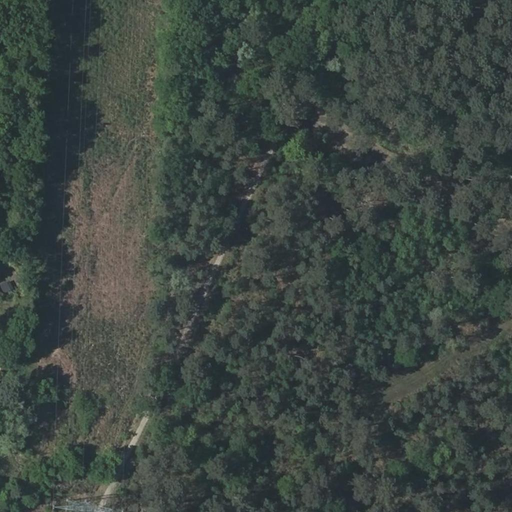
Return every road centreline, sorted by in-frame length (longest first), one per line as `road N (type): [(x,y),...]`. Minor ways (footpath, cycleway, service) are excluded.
road 1 (track): [(511,231),(338,125),(305,119),(277,134),(102,511)]
road 2 (track): [(400,511),(343,345),(322,230)]
road 3 (track): [(364,394),(411,380),(511,317)]
